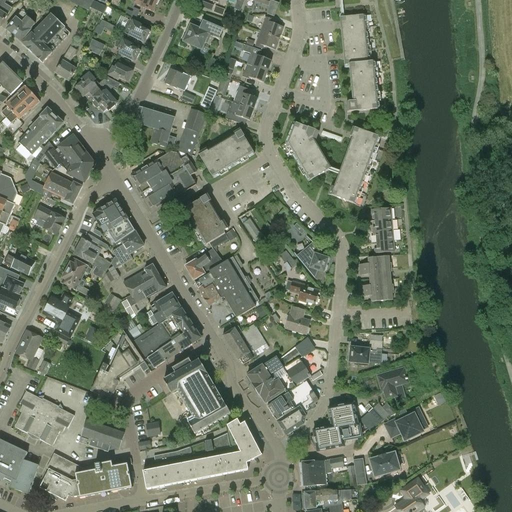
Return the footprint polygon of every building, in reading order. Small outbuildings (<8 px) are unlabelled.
[(0,0),(0,25),(1,27),(13,9),(5,4),(7,0),(0,0)] [(47,0),(42,6),(46,9),(51,3),(47,0)] [(90,8),(93,1),(91,0),(63,0),(81,8),(76,18),(84,21),(90,8)] [(158,0),(135,0),(134,4),(141,7),(141,8),(153,13),(156,5),(157,5),(159,0),(158,0)] [(107,8),(93,1),(90,8),(96,10),(98,6),(106,10),(107,8)] [(273,1),(269,14),(273,16),(278,3),(273,1)] [(23,11),(16,18),(6,30),(21,43),(31,31),(30,30),(36,24),(29,18),(29,17),(23,11)] [(50,15),(32,34),(22,44),(32,54),(60,24),(50,15)] [(366,16),(354,17),(344,18),(342,18),(343,20),(347,66),(352,65),(355,102),(346,103),(347,113),(380,110),(375,62),(370,62),(366,16)] [(266,18),(261,32),(279,39),(283,27),(271,23),(272,20),(266,18)] [(143,26),(132,21),(130,20),(127,22),(124,30),(123,33),(129,36),(144,44),(150,33),(141,28),(143,26)] [(99,26),(117,35),(120,30),(102,21),(99,26)] [(185,36),(183,41),(184,41),(184,43),(202,50),(208,34),(219,39),(223,30),(223,29),(203,21),(203,22),(200,30),(191,26),(186,36),(185,36)] [(70,34),(60,24),(32,54),(43,64),(53,54),(52,53),(70,34)] [(261,32),(255,47),(262,50),(264,47),(275,51),(279,39),(261,32)] [(139,46),(121,37),(120,36),(115,47),(121,50),(119,55),(135,63),(141,52),(137,50),(139,46)] [(90,45),(102,51),(105,46),(92,40),(90,45)] [(102,51),(90,45),(87,50),(100,57),(102,51)] [(271,62),(259,57),(261,51),(245,46),(243,52),(251,54),(247,65),(267,73),(271,62)] [(61,62),(63,63),(56,74),(69,82),(76,70),(69,66),(77,51),(70,47),(61,62)] [(210,59),(206,70),(218,75),(223,64),(210,59)] [(231,59),(229,70),(240,72),(243,62),(231,59)] [(116,66),(115,68),(112,67),(108,76),(118,81),(119,79),(128,83),(133,72),(118,64),(116,66)] [(0,96),(8,100),(23,84),(3,65),(0,67),(0,96)] [(267,73),(247,65),(242,77),(249,80),(250,78),(263,84),(267,73)] [(183,74),(182,75),(171,71),(165,84),(177,90),(180,82),(188,86),(192,78),(183,74)] [(107,77),(96,87),(95,85),(94,83),(96,81),(89,73),(81,80),(82,82),(75,89),(83,98),(89,93),(93,98),(94,100),(102,93),(100,91),(108,85),(117,90),(120,84),(107,77)] [(6,118),(32,95),(25,87),(18,94),(6,105),(8,107),(1,113),(6,118)] [(257,99),(247,96),(249,90),(240,87),(234,102),(240,104),(254,109),(257,99)] [(106,90),(102,93),(94,100),(93,98),(89,101),(93,105),(97,109),(99,107),(103,113),(106,110),(108,112),(118,103),(106,90)] [(192,105),(195,98),(184,93),(181,100),(192,105)] [(40,103),(32,95),(6,118),(11,124),(17,118),(19,120),(31,109),(32,110),(40,103)] [(231,102),(225,119),(238,124),(240,118),(249,122),(254,109),(240,104),(234,102),(233,103),(231,102)] [(176,139),(169,137),(175,119),(139,108),(135,124),(155,130),(151,144),(166,148),(167,146),(173,148),(176,139)] [(42,117),(30,130),(19,142),(35,158),(41,151),(42,151),(39,148),(43,144),(44,145),(56,131),(62,125),(64,124),(48,109),(41,117),(42,117)] [(192,157),(207,115),(192,110),(177,152),(192,157)] [(329,170),(310,138),(316,140),(319,133),(294,123),(285,144),(309,182),(326,172),(329,170)] [(341,177),(338,186),(336,189),(332,187),(329,195),(355,205),(380,138),(353,128),(350,137),(355,138),(354,141),(353,143),(341,177)] [(236,137),(211,151),(208,153),(207,150),(199,154),(213,179),(255,155),(240,130),(234,134),(236,137)] [(49,142),(42,151),(41,151),(45,155),(50,162),(57,156),(59,158),(64,155),(69,151),(70,153),(73,151),(74,152),(81,147),(73,136),(72,137),(59,147),(59,148),(55,151),(49,142)] [(57,156),(50,162),(55,169),(59,166),(64,168),(68,173),(68,174),(84,182),(94,163),(81,147),(74,152),(73,151),(70,153),(69,151),(64,155),(59,158),(57,156)] [(171,153),(160,159),(131,177),(152,212),(196,185),(191,176),(196,173),(187,157),(181,160),(177,154),(171,153)] [(51,174),(44,188),(31,182),(40,165),(33,161),(25,177),(28,185),(31,190),(41,195),(44,189),(65,200),(65,201),(73,205),(81,187),(74,183),(73,185),(51,174)] [(0,192),(14,186),(11,179),(1,175),(2,173),(0,171),(0,192)] [(30,191),(27,185),(19,188),(22,195),(30,191)] [(14,186),(0,192),(0,211),(11,216),(15,205),(13,204),(18,194),(14,186)] [(192,205),(190,206),(183,211),(186,216),(187,215),(192,223),(190,223),(197,234),(198,233),(202,241),(201,241),(205,247),(225,235),(224,232),(228,229),(223,222),(221,223),(221,222),(209,203),(211,201),(207,195),(205,197),(200,200),(192,205)] [(116,201),(92,215),(95,221),(100,228),(105,225),(109,231),(107,232),(115,245),(135,232),(122,210),(116,201)] [(41,207),(38,214),(36,213),(33,220),(41,224),(43,219),(48,221),(44,229),(57,236),(65,219),(41,207)] [(391,209),(374,210),(371,210),(371,214),(371,215),(374,215),(375,221),(392,220),(391,209)] [(11,216),(0,211),(0,235),(4,226),(6,227),(11,216)] [(253,225),(249,219),(242,224),(246,230),(253,225)] [(375,221),(376,228),(372,228),(372,232),(393,231),(392,220),(375,221)] [(297,224),(294,228),(302,235),(305,232),(297,224)] [(394,241),(393,231),(372,232),(373,237),(376,236),(377,243),(394,241)] [(116,258),(114,259),(111,263),(113,267),(115,269),(132,259),(129,255),(144,246),(136,232),(122,241),(124,245),(112,252),(116,258)] [(96,247),(91,245),(82,240),(74,255),(96,267),(105,272),(111,264),(92,254),(96,247)] [(377,243),(377,249),(374,249),(374,254),(378,254),(395,252),(394,241),(377,243)] [(327,265),(329,259),(320,256),(322,251),(313,243),(297,257),(315,279),(317,271),(324,273),(324,272),(327,271),(328,267),(327,265)] [(214,249),(197,261),(196,260),(185,267),(194,281),(205,274),(222,261),(214,249)] [(4,264),(12,268),(19,271),(28,275),(35,262),(27,259),(28,258),(19,254),(16,260),(8,256),(4,264)] [(368,259),(368,264),(359,265),(359,276),(369,275),(370,286),(360,287),(361,298),(371,297),(371,302),(392,301),(389,257),(368,259)] [(210,274),(210,275),(195,284),(208,307),(217,302),(222,299),(224,298),(237,319),(256,307),(254,304),(259,302),(233,258),(209,272),(210,274)] [(66,271),(82,279),(85,272),(89,275),(92,270),(88,268),(88,267),(73,259),(66,271)] [(158,277),(160,276),(153,265),(145,270),(145,271),(124,283),(131,296),(126,299),(127,301),(143,292),(141,289),(157,280),(158,277)] [(96,267),(93,272),(94,275),(101,279),(103,276),(105,272),(96,267)] [(0,294),(18,304),(24,292),(20,289),(25,280),(0,268),(0,276),(8,280),(0,294)] [(82,279),(66,271),(60,282),(76,290),(80,292),(86,296),(89,291),(83,288),(87,281),(82,279)] [(166,288),(160,276),(158,277),(157,280),(141,289),(143,292),(127,301),(136,316),(149,304),(146,299),(166,288)] [(285,282),(282,276),(277,279),(280,284),(285,282)] [(319,300),(317,297),(318,292),(311,289),(311,288),(292,283),(290,292),(300,295),(298,301),(315,305),(315,304),(318,303),(319,300)] [(44,315),(61,323),(56,331),(70,338),(80,319),(66,313),(73,298),(64,294),(61,300),(53,296),(44,315)] [(122,301),(111,294),(104,305),(108,307),(107,308),(114,313),(122,301)] [(151,310),(151,311),(147,314),(150,318),(147,320),(153,329),(182,310),(172,294),(157,303),(158,305),(151,310)] [(0,310),(4,312),(6,309),(15,314),(17,311),(19,308),(18,307),(18,306),(0,295),(0,310)] [(266,316),(260,308),(255,311),(261,319),(266,316)] [(310,322),(302,319),(304,311),(292,308),(290,316),(289,316),(285,329),(306,335),(310,322)] [(182,310),(153,329),(132,343),(151,372),(201,338),(182,310)] [(276,315),(271,318),(276,324),(280,321),(276,315)] [(0,341),(3,343),(11,327),(0,321),(0,341)] [(258,355),(270,348),(256,324),(244,331),(258,355)] [(133,329),(136,334),(144,330),(141,325),(133,329)] [(257,357),(249,345),(238,327),(222,336),(238,361),(240,360),(243,365),(257,357)] [(21,344),(37,351),(38,349),(43,339),(27,331),(21,344)] [(70,339),(56,332),(52,340),(55,342),(55,344),(61,347),(62,345),(66,347),(70,339)] [(106,359),(97,380),(91,392),(96,395),(99,396),(96,401),(97,401),(108,403),(109,393),(113,395),(119,382),(116,381),(118,378),(120,380),(144,364),(150,372),(151,372),(132,343),(126,334),(115,362),(106,359)] [(93,344),(95,339),(87,336),(85,340),(93,344)] [(349,356),(348,360),(349,361),(349,363),(358,363),(358,366),(367,367),(368,364),(380,365),(383,345),(385,346),(386,336),(381,336),(381,338),(370,337),(369,349),(362,348),(362,349),(351,348),(350,355),(349,356)] [(37,351),(21,344),(16,354),(30,361),(27,368),(34,371),(39,361),(38,361),(43,352),(38,349),(37,351)] [(297,351),(281,362),(285,367),(301,356),(297,351)] [(276,357),(262,366),(247,376),(252,384),(252,385),(259,397),(260,396),(265,405),(267,404),(268,405),(288,392),(295,387),(305,381),(311,377),(299,359),(284,369),(276,357)] [(214,385),(207,373),(199,360),(192,364),(191,362),(189,359),(172,368),(173,369),(168,372),(171,377),(163,381),(171,394),(177,390),(192,416),(187,419),(189,422),(188,423),(195,434),(230,414),(214,385)] [(46,376),(51,366),(51,365),(44,361),(38,375),(44,378),(45,375),(46,376)] [(405,395),(404,395),(401,386),(409,383),(404,368),(377,376),(381,391),(383,391),(386,400),(394,398),(396,402),(406,399),(405,395)] [(294,408),(283,416),(276,420),(286,437),(304,425),(306,414),(311,411),(310,409),(315,406),(314,404),(319,401),(306,382),(296,389),(295,387),(288,392),(294,401),(291,403),(294,408)] [(34,437),(51,403),(43,399),(42,400),(26,392),(19,405),(22,406),(19,412),(22,414),(15,428),(34,437)] [(268,405),(269,406),(267,407),(276,420),(283,416),(294,408),(291,403),(294,401),(288,392),(268,405)] [(51,403),(34,437),(52,447),(60,433),(62,434),(65,428),(68,429),(74,416),(58,408),(59,407),(51,403)] [(335,407),(334,407),(328,409),(332,427),(313,431),(314,436),(310,438),(315,447),(316,446),(318,452),(345,447),(344,441),(350,440),(362,437),(361,433),(362,428),(360,427),(360,426),(357,426),(353,424),(349,404),(346,405),(346,403),(335,403),(335,407)] [(382,408),(379,404),(373,409),(384,421),(389,417),(390,417),(396,414),(387,404),(382,408)] [(373,409),(359,421),(369,432),(384,421),(373,409)] [(396,421),(405,440),(421,432),(420,430),(424,428),(419,419),(421,418),(417,410),(396,421)] [(148,469),(149,471),(143,472),(146,487),(222,472),(247,467),(247,464),(262,456),(245,423),(241,425),(239,423),(238,420),(228,426),(226,427),(227,431),(227,434),(212,441),(205,442),(177,452),(154,457),(155,462),(154,463),(155,468),(148,469)] [(82,436),(91,440),(89,446),(92,447),(108,452),(110,446),(119,449),(124,434),(106,428),(87,421),(82,436)] [(161,436),(159,423),(149,424),(147,425),(149,438),(150,438),(161,436)] [(148,449),(147,442),(138,443),(139,450),(148,449)] [(29,495),(39,466),(26,462),(28,456),(0,443),(0,479),(3,481),(5,478),(12,481),(12,484),(12,486),(12,487),(12,488),(13,490),(29,495)] [(75,475),(83,473),(82,468),(54,454),(47,469),(49,470),(40,489),(66,502),(68,496),(72,498),(79,497),(75,475)] [(375,478),(399,470),(398,466),(400,465),(398,458),(396,459),(394,454),(370,461),(375,478)] [(96,470),(83,473),(75,475),(79,497),(80,497),(80,499),(132,488),(128,466),(132,465),(131,460),(130,458),(95,465),(96,470)] [(319,462),(314,462),(302,463),(304,488),(315,487),(315,492),(327,491),(327,486),(326,475),(332,474),(331,470),(344,468),(342,458),(329,460),(325,461),(319,462)] [(351,488),(356,487),(353,467),(348,468),(351,488)] [(418,511),(424,508),(419,501),(428,495),(418,480),(401,492),(405,498),(404,502),(397,507),(400,511),(418,511)] [(327,491),(315,492),(304,493),(305,510),(307,510),(317,510),(326,508),(325,506),(342,502),(352,501),(351,489),(327,491)] [(307,510),(307,511),(343,511),(342,502),(325,506),(326,508),(317,510),(307,510)]
